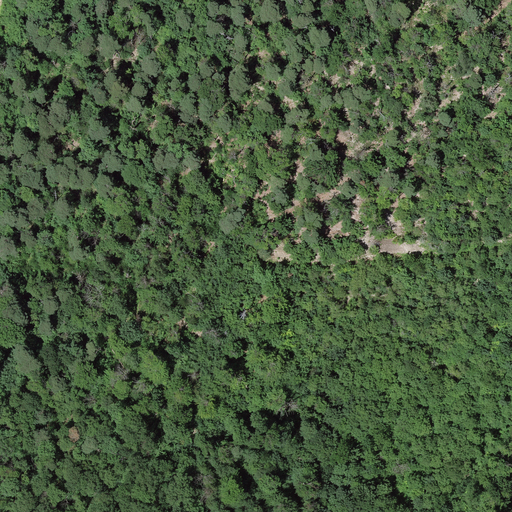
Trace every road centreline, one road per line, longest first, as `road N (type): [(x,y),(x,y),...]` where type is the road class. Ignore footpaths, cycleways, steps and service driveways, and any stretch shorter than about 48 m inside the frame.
road 1 (track): [(511,241),(270,262)]
road 2 (track): [(511,0),(424,56),(418,78),(451,105),(511,117)]
